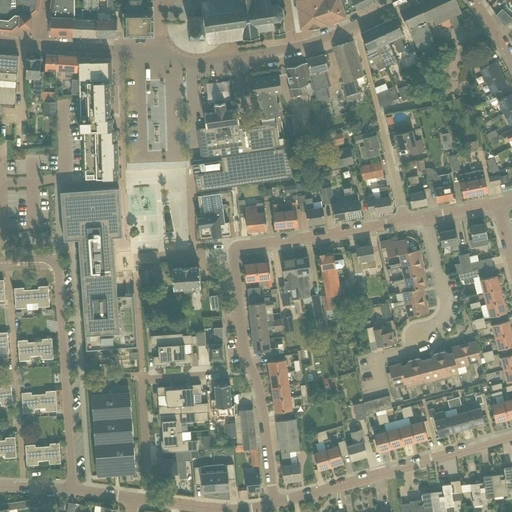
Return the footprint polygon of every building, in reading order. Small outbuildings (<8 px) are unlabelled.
[(0,0),(0,30),(13,31),(19,26),(31,27),(32,15),(38,10),(39,0),(0,0)] [(54,35),(73,36),(75,19),(75,13),(74,0),(51,0),(50,14),(49,17),(51,18),(51,32),(54,35)] [(75,19),(73,36),(97,37),(97,14),(98,7),(97,0),(84,0),(84,10),(82,10),(81,19),(75,19)] [(124,12),(124,19),(124,37),(154,36),(153,0),(147,1),(147,3),(141,3),(141,0),(128,0),(128,12),(124,12)] [(203,0),(200,1),(201,3),(189,4),(191,16),(188,16),(190,32),(193,32),(193,34),(195,36),(197,36),(198,41),(206,40),(207,44),(219,42),(219,44),(221,43),(220,42),(231,40),(231,42),(233,42),(233,40),(234,40),(234,41),(242,40),(242,38),(243,38),(243,40),(245,40),(245,38),(258,36),(259,38),(260,38),(259,31),(265,30),(265,32),(267,32),(267,30),(273,29),(273,31),(274,31),(274,34),(285,33),(284,21),(282,22),(281,21),(282,21),(281,19),(284,15),(286,15),(286,14),(285,13),(284,8),(286,7),(285,5),(283,6),(279,3),(279,1),(281,1),(280,0),(203,0)] [(296,0),(298,7),(301,28),(309,26),(310,28),(320,27),(319,25),(328,24),(328,23),(347,17),(340,0),(296,0)] [(375,3),(373,0),(352,0),(358,12),(375,3)] [(454,29),(460,27),(456,15),(461,12),(458,6),(459,6),(456,0),(423,0),(418,3),(426,21),(433,18),(436,24),(449,18),(454,29)] [(432,36),(426,21),(418,3),(400,11),(408,29),(418,51),(415,51),(418,62),(433,60),(430,37),(432,36)] [(511,18),(502,9),(496,15),(498,18),(504,26),(511,20),(511,18)] [(109,14),(97,14),(97,37),(117,37),(117,19),(111,19),(111,14),(109,14)] [(396,17),(381,24),(388,42),(392,40),(398,53),(406,49),(400,36),(404,35),(396,17)] [(381,24),(371,29),(378,46),(377,47),(383,60),(391,56),(388,51),(392,49),(388,42),(381,24)] [(379,70),(385,67),(386,66),(383,60),(377,47),(378,46),(371,29),(361,33),(368,50),(365,51),(367,60),(373,58),(375,63),(376,63),(379,70)] [(345,96),(360,92),(356,78),(364,76),(352,41),(333,47),(344,81),(342,82),(345,96)] [(15,105),(19,56),(10,55),(0,54),(0,114),(2,114),(3,104),(15,105)] [(59,55),(46,54),(46,70),(58,70),(59,55)] [(325,54),(306,58),(308,63),(310,74),(316,100),(330,97),(328,87),(330,86),(326,70),(329,69),(325,54)] [(78,72),(79,58),(79,56),(59,55),(58,70),(66,71),(66,77),(72,78),(72,71),(78,72)] [(28,58),(26,77),(34,77),(33,94),(42,95),(43,71),(40,70),(41,59),(36,59),(36,58),(35,58),(34,56),(30,56),(28,58)] [(90,57),(79,58),(80,80),(80,94),(81,119),(80,119),(80,131),(84,131),(86,175),(94,175),(94,179),(119,178),(118,162),(117,129),(113,129),(113,117),(111,117),(110,82),(112,82),(112,58),(90,59),(90,57)] [(474,61),(477,67),(483,64),(480,59),(474,61)] [(495,63),(495,62),(480,69),(487,81),(501,74),(498,68),(497,68),(494,63),(495,63)] [(308,84),(303,64),(286,68),(289,77),(288,77),(289,82),(290,82),(292,88),(293,92),(290,92),(291,96),(302,93),(300,86),(308,84)] [(504,81),(501,74),(487,81),(493,94),(507,87),(507,86),(506,86),(503,82),(504,81)] [(252,79),(256,106),(255,106),(253,108),(254,110),(256,111),(258,119),(281,116),(279,102),(274,103),(273,94),(282,93),(279,75),(252,79)] [(402,101),(413,96),(409,84),(398,89),(402,101)] [(395,89),(394,87),(388,89),(376,94),(377,96),(379,106),(385,106),(390,104),(392,101),(393,100),(398,98),(399,98),(398,97),(397,94),(397,93),(395,90),(395,89)] [(504,113),(511,109),(511,94),(511,95),(511,94),(511,93),(498,100),(504,113)] [(45,101),(44,115),(56,115),(56,102),(45,101)] [(292,177),(288,147),(287,147),(281,148),(277,122),(248,126),(247,121),(240,122),(239,122),(238,110),(238,109),(237,109),(237,108),(236,108),(236,109),(226,110),(225,104),(226,104),(226,102),(225,102),(224,102),(216,104),(216,103),(214,103),(214,104),(214,105),(215,105),(216,112),(206,113),(205,113),(204,113),(204,115),(205,115),(206,127),(199,128),(203,159),(193,160),(197,191),(235,185),(236,185),(292,177)] [(283,116),(286,134),(294,133),(292,114),(283,116)] [(392,128),(394,132),(409,128),(408,123),(392,128)] [(495,129),(487,133),(493,144),(500,140),(495,129)] [(415,141),(412,131),(394,135),(398,150),(410,147),(412,154),(424,151),(421,140),(415,141)] [(327,136),(330,145),(345,141),(342,132),(327,136)] [(364,141),(365,145),(360,147),(363,159),(379,155),(381,154),(379,149),(377,149),(376,144),(379,144),(377,136),(374,136),(373,132),(354,136),(356,144),(364,141)] [(354,163),(350,149),(350,147),(328,153),(332,169),(354,163)] [(452,171),(460,170),(457,155),(449,156),(452,171)] [(498,169),(492,157),(486,159),(492,172),(498,169)] [(364,180),(384,176),(381,162),(361,167),(364,180)] [(483,170),(471,172),(476,195),(488,192),(483,170)] [(471,172),(464,174),(459,175),(464,197),(476,195),(471,172)] [(449,174),(427,178),(429,189),(434,188),(437,202),(453,199),(449,174)] [(500,176),(502,184),(510,182),(508,174),(500,176)] [(491,185),(500,183),(499,175),(489,177),(491,185)] [(407,178),(410,194),(412,207),(427,204),(424,191),(418,192),(416,184),(419,183),(418,176),(407,178)] [(343,184),(344,195),(349,218),(361,216),(359,201),(353,202),(351,191),(352,192),(350,182),(343,184)] [(374,196),(373,196),(367,197),(370,212),(376,211),(377,213),(392,210),(390,197),(389,197),(388,186),(379,188),(381,198),(374,199),(374,196)] [(321,189),(323,204),(334,202),(331,187),(321,189)] [(137,344),(133,284),(125,284),(126,295),(117,296),(113,237),(123,237),(119,188),(61,192),(64,241),(78,240),(80,254),(84,311),(84,322),(86,351),(102,350),(137,347),(137,344)] [(223,208),(221,193),(205,195),(201,196),(198,196),(200,211),(223,208)] [(325,222),(323,208),(322,201),(313,202),(312,198),(306,199),(305,195),(298,196),(300,211),(306,211),(308,224),(325,222)] [(336,220),(349,218),(344,195),(339,196),(340,204),(333,205),(336,220)] [(248,231),(267,229),(264,202),(255,203),(256,207),(246,208),(245,200),(238,201),(239,217),(246,216),(248,231)] [(285,211),(287,227),(298,226),(296,202),(291,203),(292,211),(285,211)] [(275,228),(287,227),(285,211),(278,212),(277,204),(273,205),(275,228)] [(225,223),(223,208),(200,211),(201,218),(198,218),(199,227),(211,226),(211,225),(225,223)] [(229,222),(225,223),(211,225),(211,226),(199,227),(201,238),(212,237),(222,236),(231,235),(229,222)] [(470,226),(473,240),(469,240),(471,247),(488,244),(487,238),(485,223),(470,226)] [(440,232),(442,246),(451,244),(452,253),(459,252),(458,243),(456,229),(440,232)] [(388,257),(399,255),(399,254),(409,252),(407,239),(386,244),(385,241),(380,242),(382,250),(386,249),(388,257)] [(376,266),(372,246),(357,248),(358,252),(351,253),(355,273),(362,272),(361,269),(376,266)] [(399,254),(399,255),(401,263),(390,265),(391,269),(422,262),(420,250),(409,252),(399,254)] [(322,271),(326,295),(321,296),(324,311),(326,311),(332,309),(333,309),(330,296),(339,294),(341,294),(336,268),(342,267),(344,264),(343,259),(335,260),(333,253),(324,254),(324,256),(321,256),(320,255),(319,255),(322,271)] [(468,253),(460,255),(463,272),(472,270),(470,263),(468,253)] [(300,285),(302,298),(310,296),(306,275),(311,274),(309,257),(294,259),(295,268),(297,268),(300,285)] [(491,258),(470,263),(472,270),(478,269),(493,265),(491,258)] [(295,268),(294,259),(282,261),(284,278),(288,300),(296,299),(294,286),(300,285),(297,268),(295,268)] [(272,286),(269,262),(257,264),(259,279),(265,279),(266,287),(272,286)] [(425,275),(422,262),(391,269),(391,273),(402,271),(404,279),(425,275)] [(259,279),(257,264),(245,265),(246,281),(259,279)] [(183,268),(173,268),(174,289),(184,288),(185,298),(192,297),(191,288),(201,287),(200,267),(199,267),(199,266),(198,266),(198,267),(189,267),(183,267),(183,268)] [(458,273),(460,280),(460,281),(464,280),(465,285),(474,282),(473,278),(480,276),(478,269),(472,270),(463,272),(458,273)] [(425,275),(404,279),(393,281),(394,285),(405,283),(407,291),(423,288),(427,287),(425,275)] [(483,292),(500,288),(497,275),(480,280),(483,292)] [(39,289),(32,290),(32,304),(38,303),(38,307),(50,306),(48,286),(39,287),(39,289)] [(248,297),(258,296),(260,296),(259,287),(257,288),(247,289),(248,297)] [(27,304),(32,304),(32,290),(24,290),(24,288),(14,288),(16,309),(27,308),(27,304)] [(426,300),(423,288),(407,291),(403,292),(404,301),(393,303),(394,307),(426,300)] [(483,292),(486,304),(486,305),(504,300),(500,288),(483,292)] [(319,294),(311,296),(316,322),(324,320),(319,294)] [(212,309),(219,309),(217,295),(210,296),(212,309)] [(426,300),(394,307),(395,311),(406,308),(408,317),(428,313),(426,300)] [(504,300),(486,305),(490,317),(507,312),(504,300)] [(273,314),(272,307),(274,307),(273,301),(249,304),(250,316),(266,314),(273,314)] [(382,316),(390,316),(389,302),(381,302),(382,316)] [(291,306),(283,308),(281,308),(285,333),(294,331),(291,306)] [(250,316),(251,328),(268,326),(266,314),(250,316)] [(495,337),(511,332),(509,320),(492,325),(495,337)] [(251,328),(253,340),(269,339),(268,326),(251,328)] [(209,359),(223,358),(222,344),(224,343),(223,327),(214,328),(215,344),(208,344),(209,359)] [(374,327),(368,328),(366,328),(370,343),(376,342),(377,347),(395,343),(392,331),(388,332),(387,327),(374,329),(374,327)] [(0,353),(3,353),(3,358),(9,358),(8,353),(9,353),(7,332),(0,332),(0,353)] [(196,333),(197,345),(206,345),(205,332),(196,333)] [(498,350),(511,346),(511,332),(495,337),(498,350)] [(173,361),(171,334),(151,336),(151,345),(158,344),(159,356),(153,357),(154,366),(163,365),(163,364),(167,364),(167,362),(173,361)] [(193,344),(192,335),(183,336),(183,334),(171,334),(173,361),(178,361),(178,363),(183,363),(183,364),(192,363),(191,354),(185,355),(185,344),(193,344)] [(42,342),(35,342),(36,356),(42,355),(42,359),(53,359),(52,338),(42,339),(42,342)] [(270,345),(269,339),(253,340),(254,352),(278,349),(278,344),(270,345)] [(28,340),(18,341),(19,361),(31,360),(31,356),(36,356),(35,342),(28,343),(28,340)] [(482,361),(476,341),(464,344),(472,375),(476,374),(473,364),(482,361)] [(464,344),(453,347),(451,348),(453,352),(457,368),(465,366),(468,376),(472,375),(464,344)] [(438,356),(435,357),(427,359),(436,392),(442,391),(440,381),(453,378),(456,387),(462,385),(457,368),(453,352),(443,355),(442,351),(437,353),(438,356)] [(504,370),(511,367),(511,354),(500,358),(504,370)] [(409,364),(402,366),(407,384),(406,384),(410,399),(417,397),(414,388),(428,384),(430,394),(436,392),(427,359),(417,362),(416,358),(411,359),(412,363),(409,364)] [(267,362),(269,374),(287,372),(285,359),(267,362)] [(402,366),(402,363),(389,367),(390,372),(392,379),(394,385),(395,391),(397,398),(401,397),(398,386),(406,384),(407,384),(402,366)] [(271,387),(289,384),(287,372),(269,374),(271,387)] [(129,423),(132,423),(131,409),(128,409),(127,399),(130,398),(129,391),(128,384),(113,385),(113,392),(109,392),(108,386),(92,387),(93,394),(92,394),(93,401),(96,401),(97,412),(94,412),(95,426),(98,425),(99,436),(96,436),(97,450),(100,450),(101,460),(97,460),(99,475),(136,472),(135,458),(131,458),(131,447),(134,447),(133,433),(130,433),(129,423)] [(186,388),(180,388),(181,414),(201,412),(208,412),(208,403),(202,403),(201,394),(201,384),(190,385),(190,386),(186,386),(186,388)] [(232,384),(216,385),(216,386),(217,386),(218,407),(217,407),(234,406),(234,405),(233,405),(231,385),(232,385),(232,384)] [(271,387),(273,400),(291,397),(289,384),(271,387)] [(0,388),(0,401),(1,402),(1,406),(13,405),(11,385),(2,385),(2,388),(0,388)] [(181,414),(180,388),(173,389),(173,387),(169,387),(169,386),(157,387),(158,396),(166,395),(167,406),(159,406),(159,415),(160,415),(172,414),(181,414)] [(46,394),(39,394),(40,408),(45,408),(46,412),(57,411),(56,391),(46,391),(46,394)] [(508,419),(504,402),(502,396),(503,396),(501,391),(491,394),(492,398),(495,397),(497,403),(491,405),(496,422),(508,419)] [(34,408),(40,408),(39,394),(32,395),(31,392),(22,393),(23,413),(35,412),(34,408)] [(392,408),(390,397),(389,395),(383,397),(386,409),(392,408)] [(291,397),(273,400),(275,412),(293,410),(291,397)] [(379,411),(380,411),(386,409),(383,397),(376,399),(379,411)] [(379,411),(376,399),(369,401),(372,413),(379,411)] [(481,408),(479,408),(478,404),(477,404),(476,400),(467,402),(469,411),(473,427),(485,423),(481,408)] [(369,401),(364,402),(363,402),(366,415),(372,413),(369,401)] [(367,418),(366,415),(363,402),(353,404),(356,420),(367,418)] [(427,409),(429,417),(435,416),(433,408),(427,409)] [(251,449),(257,448),(253,409),(239,411),(239,412),(235,412),(237,445),(234,445),(235,452),(244,451),(244,449),(251,449)] [(462,430),(473,427),(469,411),(458,414),(462,430)] [(196,422),(196,420),(202,420),(201,412),(181,414),(172,414),(172,420),(161,421),(161,426),(162,426),(163,433),(182,432),(181,423),(196,422)] [(450,433),(462,430),(458,414),(446,417),(450,433)] [(450,433),(446,417),(435,420),(439,436),(450,433)] [(295,419),(276,422),(280,448),(281,448),(283,466),(282,466),(285,481),(301,479),(299,463),(291,465),(289,452),(299,451),(295,419)] [(423,421),(411,425),(416,442),(428,439),(423,421)] [(403,445),(416,442),(411,425),(399,428),(403,445)] [(391,449),(403,445),(399,428),(386,431),(391,449)] [(337,446),(333,447),(330,439),(328,440),(325,430),(321,432),(324,441),(326,449),(331,466),(344,463),(342,457),(349,455),(346,445),(345,440),(336,443),(337,446)] [(347,446),(352,460),(367,455),(363,442),(362,442),(359,430),(352,433),(355,444),(347,446)] [(379,452),(391,449),(386,431),(374,435),(379,452)] [(174,445),(174,452),(191,451),(198,450),(198,440),(183,441),(182,432),(163,433),(163,441),(162,441),(163,446),(174,445)] [(6,440),(0,440),(0,454),(5,454),(5,458),(16,457),(15,437),(5,438),(6,440)] [(50,446),(44,447),(45,460),(49,460),(49,464),(61,463),(59,443),(50,444),(50,446)] [(45,460),(44,447),(35,447),(35,444),(26,445),(27,465),(38,465),(38,461),(45,460)] [(257,448),(251,449),(253,466),(259,465),(257,448)] [(326,449),(314,453),(319,470),(331,466),(326,449)] [(173,459),(163,460),(164,474),(179,473),(179,479),(187,478),(186,461),(191,461),(191,458),(191,451),(174,452),(173,452),(173,459)] [(224,472),(215,472),(216,491),(229,490),(228,480),(235,479),(234,464),(223,465),(224,472)] [(216,491),(215,472),(206,473),(205,466),(195,467),(196,484),(203,484),(203,492),(216,491)] [(504,474),(492,475),(495,497),(508,495),(507,489),(511,488),(511,466),(511,467),(504,468),(504,474)] [(256,475),(255,469),(246,470),(246,476),(247,491),(262,490),(260,474),(256,475)] [(484,482),(471,484),(474,505),(488,504),(487,498),(495,497),(492,475),(483,476),(484,482)] [(463,499),(461,485),(460,480),(450,482),(450,484),(442,485),(443,491),(430,493),(432,511),(454,511),(453,505),(454,505),(453,501),(463,499)] [(422,500),(409,501),(410,503),(400,505),(400,511),(432,511),(430,493),(422,494),(422,500)] [(56,507),(53,499),(47,502),(49,509),(56,507)] [(9,511),(9,510),(30,507),(29,500),(10,503),(10,502),(0,503),(0,511),(9,511)] [(68,503),(67,511),(74,511),(76,504),(68,503)]
